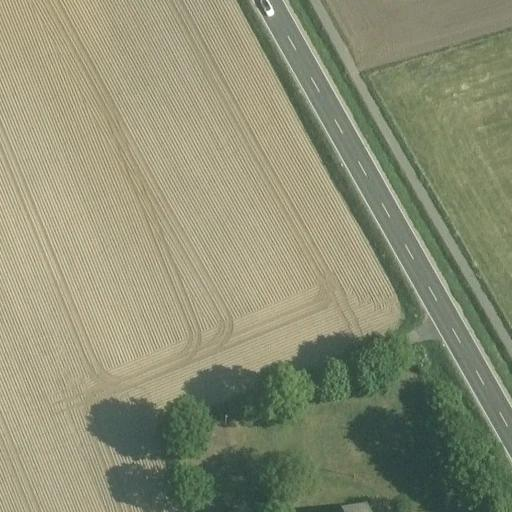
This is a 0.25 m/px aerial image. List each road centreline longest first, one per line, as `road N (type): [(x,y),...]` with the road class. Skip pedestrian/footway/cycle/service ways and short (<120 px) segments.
road 1 (secondary): [(270,0),(511,435)]
road 2 (unknown): [(446,317),(320,375),(310,395),(308,487)]
